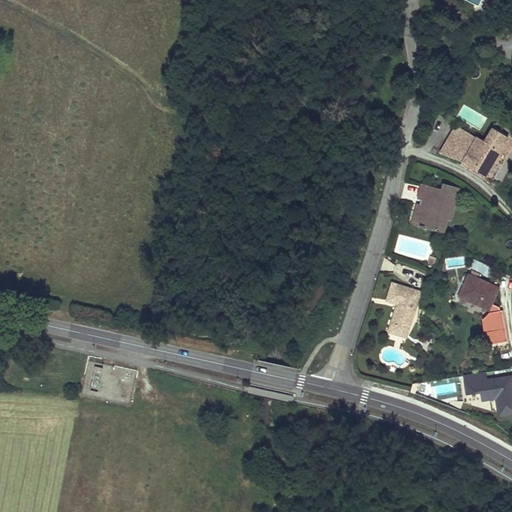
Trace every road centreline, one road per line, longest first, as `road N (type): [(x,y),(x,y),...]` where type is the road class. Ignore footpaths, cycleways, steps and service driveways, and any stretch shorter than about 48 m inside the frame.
road 1 (residential): [(330,388),(410,118),(406,0)]
road 2 (secondary): [(0,314),(330,388)]
road 3 (secondary): [(330,388),(422,413),(511,459)]
